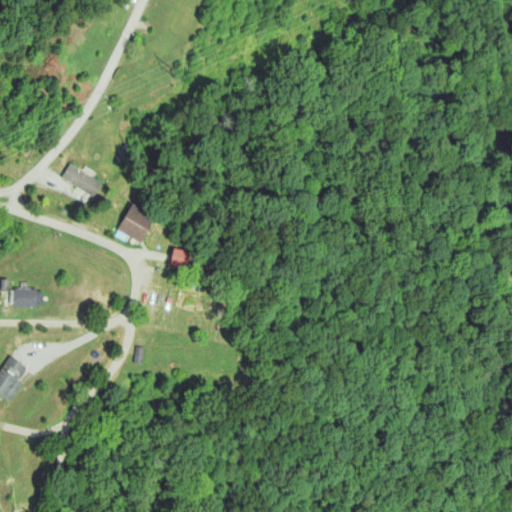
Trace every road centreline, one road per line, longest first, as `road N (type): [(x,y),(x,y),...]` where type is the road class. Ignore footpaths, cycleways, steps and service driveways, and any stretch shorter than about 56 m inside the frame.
road 1 (residential): [(71,511),(86,420),(126,348),(130,256),(0,205)]
road 2 (residential): [(21,213),(15,192),(92,102),(143,0)]
road 3 (residential): [(0,322),(131,322)]
